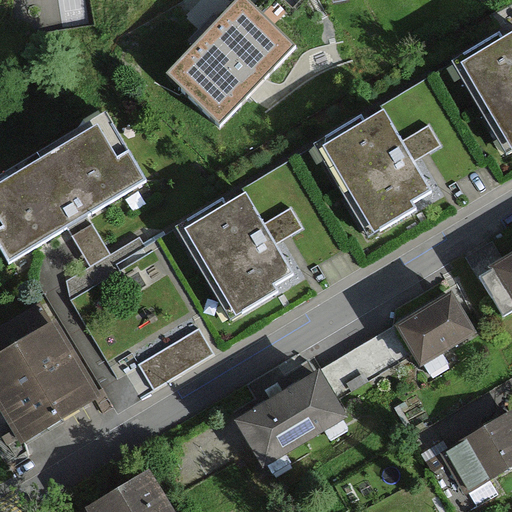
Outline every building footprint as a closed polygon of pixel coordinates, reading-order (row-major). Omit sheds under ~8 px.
[(220,123),(295,45),(248,0),(237,0),(167,73),(220,123)] [(511,35),(511,34),(449,68),(501,161),(511,155),(511,35)] [(104,108),(0,166),(0,260),(1,262),(74,221),(146,181),(104,108)] [(311,150),(361,243),(423,210),(373,116),(311,150)] [(243,185),(175,224),(228,318),(297,279),(243,185)] [(511,260),(484,277),(508,315),(511,312),(511,260)] [(472,334),(450,299),(400,329),(421,364),(472,334)] [(52,321),(0,349),(0,407),(17,439),(94,396),(52,321)] [(200,330),(140,366),(155,390),(215,354),(200,330)] [(318,375),(239,422),(264,466),(344,419),(318,375)] [(511,417),(451,454),(471,486),(490,474),(492,478),(511,465),(511,417)] [(168,511),(147,478),(93,511),(168,511)]
